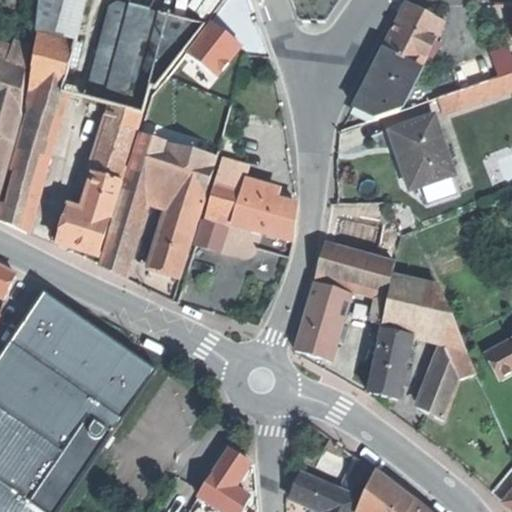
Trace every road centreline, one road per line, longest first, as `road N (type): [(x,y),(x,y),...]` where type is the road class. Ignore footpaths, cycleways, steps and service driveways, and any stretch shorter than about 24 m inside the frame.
road 1 (tertiary): [(0,243),(262,379)]
road 2 (residential): [(305,95),(313,175),(308,237),(262,379)]
road 3 (tertiary): [(262,379),(340,412),(470,511)]
road 4 (residential): [(262,379),(277,511)]
road 5 (residential): [(384,0),(305,95)]
